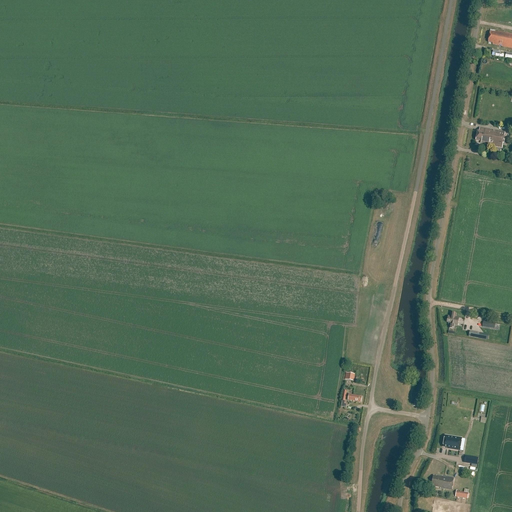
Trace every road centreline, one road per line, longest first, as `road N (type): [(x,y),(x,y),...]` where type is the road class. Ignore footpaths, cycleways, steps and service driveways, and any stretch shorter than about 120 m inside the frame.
road 1 (unclassified): [(427,417),(430,278),(481,0)]
road 2 (unclassified): [(370,407),(451,0)]
